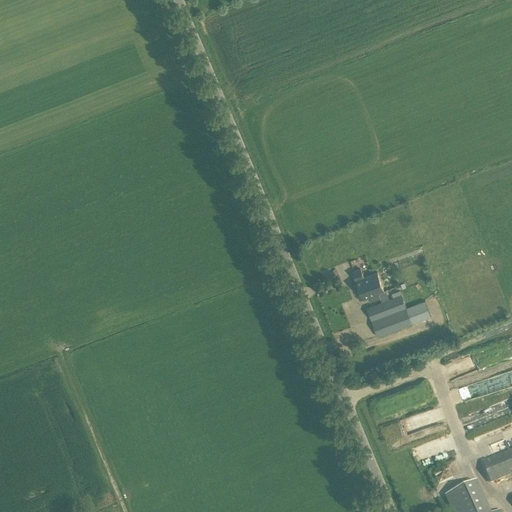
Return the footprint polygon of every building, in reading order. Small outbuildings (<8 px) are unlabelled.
[(360,269),(353,272),(357,280),(356,280),(361,293),(363,299),(368,297),(370,302),(381,298),(379,293),(384,291),(377,273),(364,278),(360,269)] [(378,337),(431,317),(425,301),(406,308),(401,295),(367,309),(378,337)] [(511,451),(483,463),(491,483),(511,474),(511,451)] [(439,477),(450,472),(448,468),(437,474),(439,477)] [(501,511),(501,510),(497,511),(490,511),(477,482),(446,495),(452,511),(501,511)]
